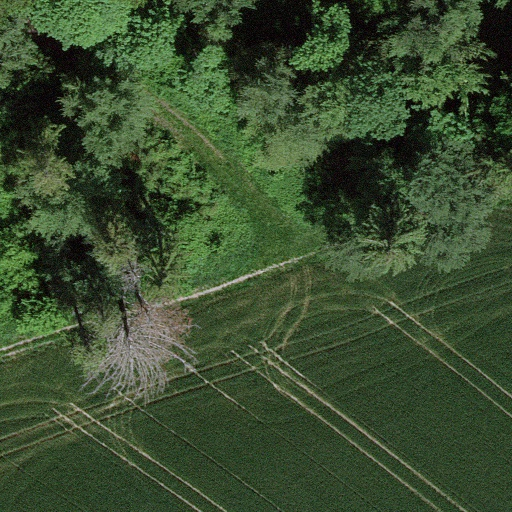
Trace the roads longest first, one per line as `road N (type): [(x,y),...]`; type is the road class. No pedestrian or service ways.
road 1 (track): [(0,0),(138,79),(303,248)]
road 2 (track): [(303,248),(511,187)]
